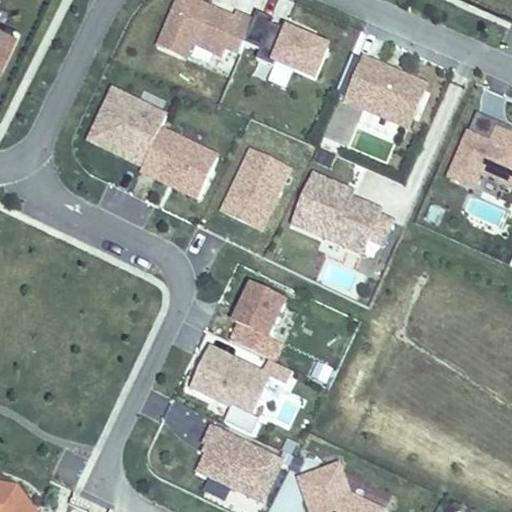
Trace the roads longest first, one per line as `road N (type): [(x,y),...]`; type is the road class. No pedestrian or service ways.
road 1 (residential): [(25,156),(48,192),(116,222),(167,258),(182,285),(180,308),(113,453),(110,479),(147,511)]
road 2 (residential): [(107,0),(25,156)]
road 3 (residential): [(511,65),(364,0)]
